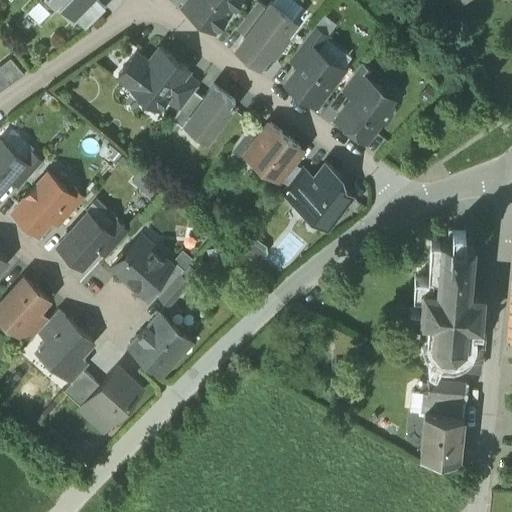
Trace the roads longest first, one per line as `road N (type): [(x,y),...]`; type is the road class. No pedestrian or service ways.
road 1 (unclassified): [(409,201),(257,314),(69,511)]
road 2 (residential): [(409,201),(147,5)]
road 3 (residential): [(508,219),(479,511)]
road 4 (residential): [(147,5),(0,108)]
road 5 (residential): [(0,225),(121,335)]
